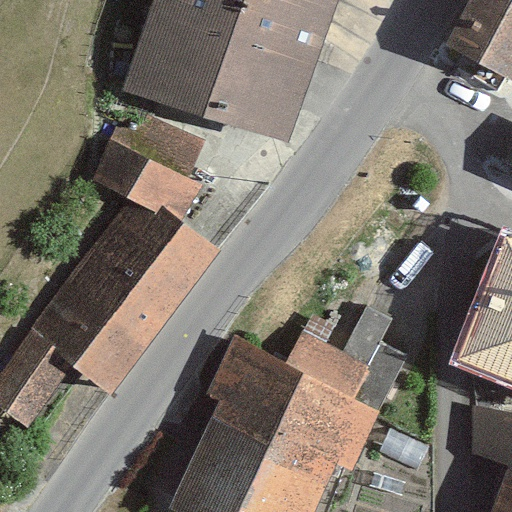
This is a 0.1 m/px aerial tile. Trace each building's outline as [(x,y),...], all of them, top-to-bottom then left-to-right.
[(237,0),(165,0),(141,75),(303,127),(334,31),(237,0)] [(237,0),(334,31),(344,0),(237,0)] [(511,0),(472,0),(459,28),(511,53),(511,0)] [(209,165),(124,131),(106,176),(138,189),(0,376),(0,379),(48,415),(90,358),(119,379),(230,229),(194,203),(209,165)] [(511,241),(474,341),(511,355),(511,241)] [(397,388),(241,323),(221,372),(236,379),(187,495),(228,511),(318,511),(344,451),(367,460),(397,388)] [(511,511),(511,380),(487,379),(477,446),(511,452),(511,459),(494,511),(511,511)]
